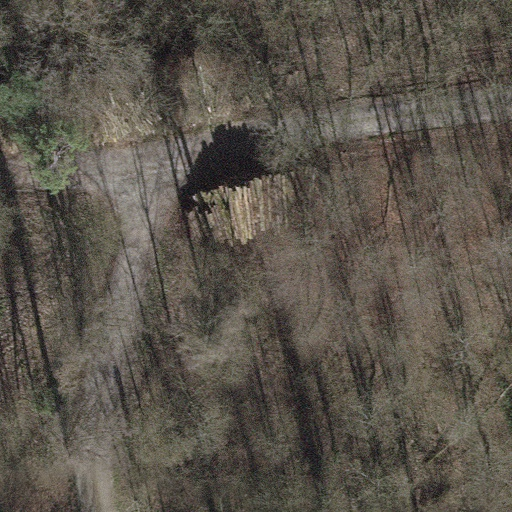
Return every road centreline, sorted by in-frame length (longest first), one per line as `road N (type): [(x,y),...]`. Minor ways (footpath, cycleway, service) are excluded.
road 1 (track): [(162,160),(100,404),(100,511)]
road 2 (track): [(511,103),(162,160)]
road 3 (track): [(162,160),(0,179)]
